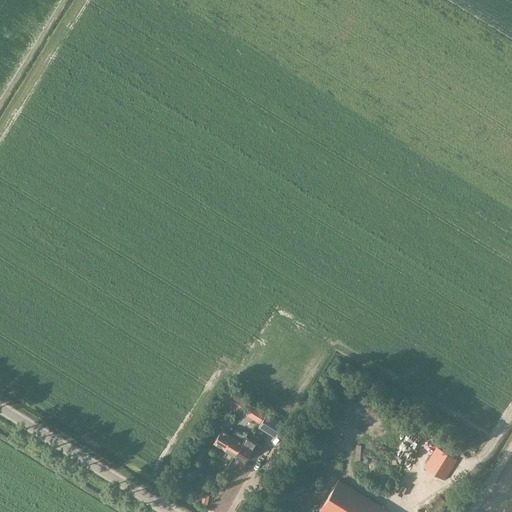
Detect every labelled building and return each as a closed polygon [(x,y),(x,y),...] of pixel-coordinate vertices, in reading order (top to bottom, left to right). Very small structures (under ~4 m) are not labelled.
[(229,393),(223,401),(232,408),(238,400),(229,393)] [(251,405),(246,413),(259,422),(264,413),(251,405)] [(258,427),(274,437),(283,423),(266,412),(258,427)] [(223,449),(235,430),(231,427),(226,433),(221,429),(213,442),(223,449)] [(234,455),(242,442),(245,436),(247,433),(244,431),(242,434),(235,430),(223,449),(234,455)] [(242,442),(234,455),(244,462),(252,449),(257,452),(261,446),(245,436),(242,442)] [(405,438),(402,445),(408,447),(411,441),(405,438)] [(443,480),(456,459),(436,446),(422,467),(443,480)] [(378,458),(383,468),(391,464),(387,454),(378,458)] [(384,511),(386,509),(338,480),(319,509),(323,511),(384,511)] [(442,511),(448,502),(437,495),(426,511),(442,511)]
